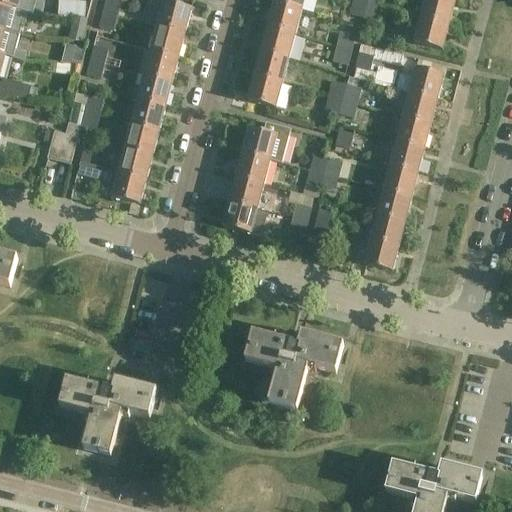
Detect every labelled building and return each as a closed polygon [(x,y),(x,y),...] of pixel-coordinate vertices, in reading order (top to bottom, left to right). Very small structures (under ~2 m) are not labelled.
[(0,0),(0,7),(18,12),(21,0),(0,0)] [(110,0),(106,0),(103,13),(118,18),(122,3),(110,0)] [(152,0),(146,26),(157,29),(186,37),(193,11),(152,0)] [(304,12),(306,0),(275,0),(274,4),(304,12)] [(357,0),(353,0),(349,16),(363,20),(368,3),(357,0)] [(449,27),(456,2),(446,0),(424,0),(420,19),(449,27)] [(75,3),(74,18),(85,19),(86,4),(75,3)] [(368,3),(363,20),(378,24),(383,7),(368,3)] [(297,36),(304,12),(274,4),(268,29),(297,36)] [(26,14),(18,12),(0,7),(0,30),(20,36),(26,14)] [(45,7),(44,17),(64,18),(65,8),(45,7)] [(114,32),(118,18),(103,13),(99,29),(114,32)] [(80,41),(86,19),(73,19),(67,40),(80,41)] [(443,52),(449,27),(420,19),(413,44),(443,52)] [(180,61),(186,37),(157,29),(151,53),(180,61)] [(291,61),(297,36),(268,29),(262,53),(291,61)] [(14,59),(20,36),(0,30),(0,55),(6,57),(14,59)] [(356,38),(355,38),(340,34),(337,47),(352,51),(356,38)] [(352,51),(337,47),(333,64),(348,68),(352,51)] [(94,48),(90,62),(105,66),(109,51),(94,48)] [(85,51),(76,49),(72,63),(81,66),(85,51)] [(25,63),(27,55),(17,52),(15,60),(25,63)] [(144,77),(174,85),(180,61),(151,53),(144,77)] [(284,85),(291,61),(262,53),(255,78),(284,85)] [(374,59),(359,55),(355,69),(357,70),(354,80),(373,85),(376,75),(370,73),(374,59)] [(101,81),(105,66),(90,62),(86,77),(101,81)] [(78,79),(79,75),(80,69),(72,67),(57,66),(56,76),(71,79),(78,79)] [(377,84),(394,88),(397,74),(380,70),(377,84)] [(415,70),(409,95),(438,102),(445,77),(415,70)] [(167,109),(174,85),(144,77),(138,101),(167,109)] [(277,111),(284,85),(255,78),(248,103),(277,111)] [(4,81),(0,81),(0,99),(29,101),(32,89),(4,81)] [(330,97),(343,101),(347,87),(333,83),(330,97)] [(362,91),(350,88),(347,87),(343,101),(358,105),(362,91)] [(432,127),(438,102),(409,95),(402,119),(432,127)] [(325,113),(339,117),(343,101),(330,97),(325,113)] [(85,114),(100,118),(104,103),(89,99),(85,114)] [(131,126),(161,134),(167,109),(138,101),(131,126)] [(354,121),(358,105),(343,101),(339,117),(354,121)] [(96,132),(100,118),(85,114),(81,128),(96,132)] [(425,151),(432,127),(402,119),(396,144),(425,151)] [(79,138),(79,136),(81,129),(80,128),(69,125),(66,135),(79,138)] [(154,158),(161,134),(131,126),(125,150),(154,158)] [(249,130),(242,155),(272,163),(279,138),(249,130)] [(340,133),(336,147),(351,151),(354,137),(340,133)] [(79,138),(66,135),(55,134),(47,161),(71,168),(79,138)] [(419,176),(425,151),(396,144),(389,168),(419,176)] [(98,154),(84,150),(80,164),(95,168),(98,154)] [(119,175),(148,183),(154,158),(125,150),(119,174),(119,175)] [(266,187),(272,163),(242,155),(236,179),(266,187)] [(325,177),(329,162),(314,158),(310,173),(325,177)] [(325,177),(339,181),(343,165),(329,162),(325,177)] [(141,208),(148,183),(119,175),(119,174),(95,168),(80,164),(77,177),(115,187),(112,200),(141,208)] [(413,200),(419,176),(389,168),(383,192),(413,200)] [(310,173),(306,188),(321,192),(325,177),(310,173)] [(325,177),(321,192),(335,195),(339,181),(325,177)] [(259,212),(266,187),(236,179),(230,204),(259,212)] [(406,224),(413,200),(383,192),(377,217),(406,224)] [(252,237),(259,212),(230,204),(223,229),(252,237)] [(293,221),(308,225),(312,210),(297,206),(293,221)] [(319,212),(316,227),(330,231),(334,216),(319,212)] [(400,249),(406,224),(377,217),(371,241),(400,249)] [(290,236),(304,240),(308,225),(293,221),(290,236)] [(330,231),(316,227),(311,242),(326,246),(330,231)] [(400,249),(371,241),(364,267),(393,274),(400,249)] [(0,288),(12,291),(19,262),(0,256),(0,288)] [(279,373),(270,406),(298,414),(311,370),(338,377),(345,349),(303,337),(300,348),(254,336),(247,365),(279,373)] [(159,394),(117,383),(114,394),(67,382),(60,410),(92,419),(84,453),(112,460),(123,415),(151,422),(159,394)] [(485,479),(443,468),(440,479),(393,467),(386,495),(418,503),(416,511),(447,511),(450,501),(478,508),(485,479)]
